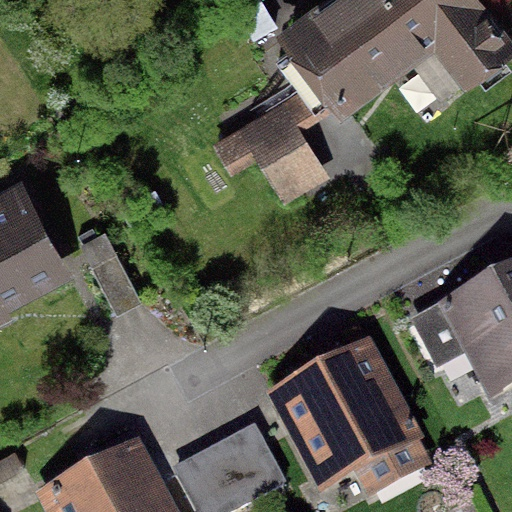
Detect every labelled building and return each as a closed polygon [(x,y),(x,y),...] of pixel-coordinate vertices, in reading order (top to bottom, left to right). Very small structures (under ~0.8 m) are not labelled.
[(502,48),(466,0),(334,0),(285,37),(293,47),(274,61),(310,111),(329,97),(336,107),(407,55),(437,97),(451,87),(452,89),(507,47),(506,45),(502,48)] [(292,167),(307,158),(278,110),(217,146),(231,170),(257,155),(282,196),(302,184),(292,167)] [(0,298),(55,269),(25,211),(16,196),(0,204),(0,298)] [(85,267),(112,317),(137,304),(110,253),(85,267)] [(511,272),(411,327),(433,369),(469,351),(486,383),(511,369),(511,272)] [(400,434),(357,355),(275,399),(317,478),(400,434)] [(280,488),(251,435),(211,456),(240,509),(280,488)] [(156,511),(146,491),(126,455),(43,500),(49,511),(156,511)] [(190,511),(234,511),(240,509),(211,456),(172,477),(190,511)]
